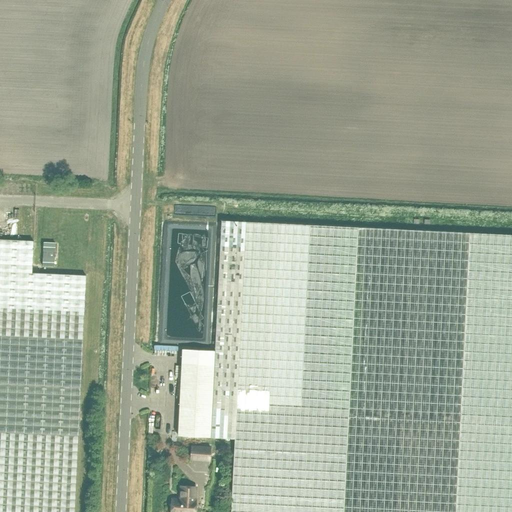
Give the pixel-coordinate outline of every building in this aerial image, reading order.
[(511,511),(511,235),(221,221),(215,351),(210,437),(210,438),(234,439),(230,511),(511,511)] [(32,270),(33,241),(32,241),(0,239),(0,511),(74,511),(86,276),(83,276),(32,273),(32,270)] [(55,243),(43,243),(42,266),(54,267),(55,243)] [(182,363),(178,436),(210,437),(215,351),(182,349),(182,363)] [(210,447),(202,447),(201,461),(209,461),(210,447)] [(195,500),(196,487),(181,486),(180,500),(171,499),(171,501),(170,503),(170,506),(171,508),(170,511),(195,511),(196,500),(195,500)]
